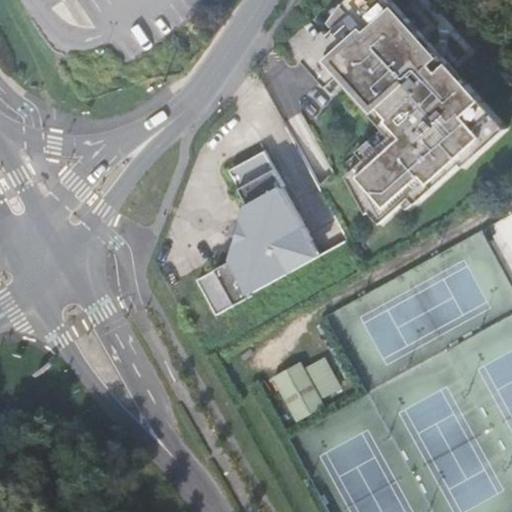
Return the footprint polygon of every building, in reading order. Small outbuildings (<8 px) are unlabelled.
[(473,161),(508,129),(392,0),(338,0),(290,43),(329,86),(341,75),(376,113),(380,109),(399,131),(380,148),(383,152),(370,163),(367,159),(348,176),(372,210),(383,223),(412,198),(417,204),(470,157),(473,161)] [(230,265),(226,264),(192,282),(210,318),(243,300),(243,298),(312,260),(275,193),(278,190),(258,154),(221,175),(239,209),(245,209),(240,228),(232,229),(230,239),(232,242),(236,246),(230,265)] [(245,209),(239,209),(237,209),(232,229),(240,228),(245,209)] [(225,259),(226,264),(230,265),(236,246),(232,242),(227,246),(225,259)] [(326,351),(277,376),(299,418),(329,403),(326,396),(344,387),(326,351)]
